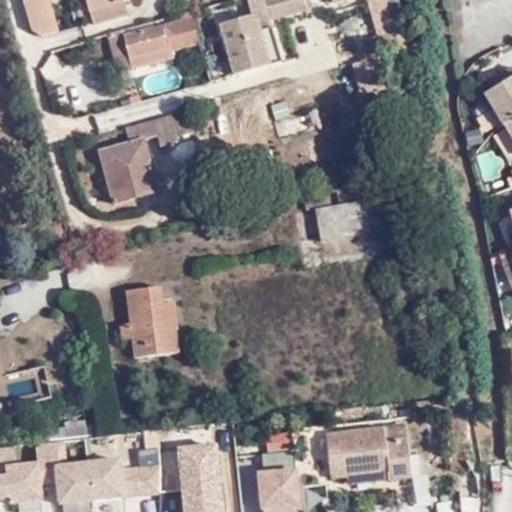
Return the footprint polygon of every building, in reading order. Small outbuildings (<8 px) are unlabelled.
[(24,0),(20,1),(28,31),(44,39),(58,34),(49,2),(44,0),(24,0)] [(124,15),(119,0),(84,0),(92,24),(124,15)] [(255,0),(260,16),(253,18),(258,32),(272,28),(270,21),(306,11),(303,0),(255,0)] [(200,45),(193,17),(188,19),(117,37),(127,77),(171,65),(168,53),(196,45),(200,45)] [(258,32),(253,18),(222,27),(236,76),(269,66),(258,32)] [(306,39),(313,69),(340,63),(333,33),(306,39)] [(505,73),(494,79),(486,82),(492,98),(489,100),(501,122),(509,118),(511,124),(511,60),(503,65),(505,73)] [(490,70),(494,79),(505,73),(503,65),(490,70)] [(511,146),(511,124),(509,118),(501,122),(495,125),(508,149),(511,146)] [(153,124),(157,138),(160,148),(177,142),(170,120),(153,124)] [(143,142),(157,138),(153,124),(126,132),(129,146),(143,142)] [(143,142),(129,146),(102,155),(118,206),(159,194),(143,142)] [(382,217),(380,204),(318,215),(323,247),(374,238),(371,219),(382,217)] [(511,248),(502,252),(511,282),(511,248)] [(166,307),(163,291),(129,295),(133,328),(122,330),(124,346),(134,344),(138,364),(184,359),(180,338),(184,336),(179,306),(166,307)] [(11,400),(49,388),(43,369),(5,381),(11,400)] [(418,430),(395,433),(397,445),(419,442),(418,430)] [(396,474),(397,483),(424,480),(419,442),(397,445),(395,433),(338,440),(342,479),(342,480),(359,478),(396,474)] [(0,501),(13,500),(14,505),(46,501),(44,485),(61,483),(64,505),(128,498),(125,470),(124,461),(63,467),(61,443),(39,445),(42,465),(20,467),(18,448),(0,449),(0,501)] [(174,449),(177,511),(223,511),(220,446),(174,449)] [(169,493),(170,465),(139,469),(142,496),(169,493)] [(128,498),(142,496),(139,469),(125,470),(128,498)] [(360,487),(397,483),(396,474),(359,478),(360,487)] [(473,511),(472,496),(436,499),(437,511),(473,511)] [(257,511),(331,511),(330,497),(294,500),(289,498),(256,501),(257,511)]
